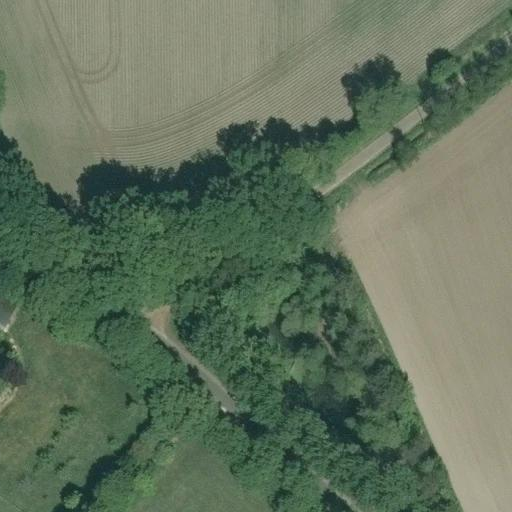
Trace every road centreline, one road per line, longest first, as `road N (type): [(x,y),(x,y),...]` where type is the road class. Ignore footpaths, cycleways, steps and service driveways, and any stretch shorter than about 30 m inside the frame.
road 1 (residential): [(132,305),(511,41)]
road 2 (unclassified): [(132,305),(362,511)]
road 3 (unclassified): [(0,236),(132,305)]
